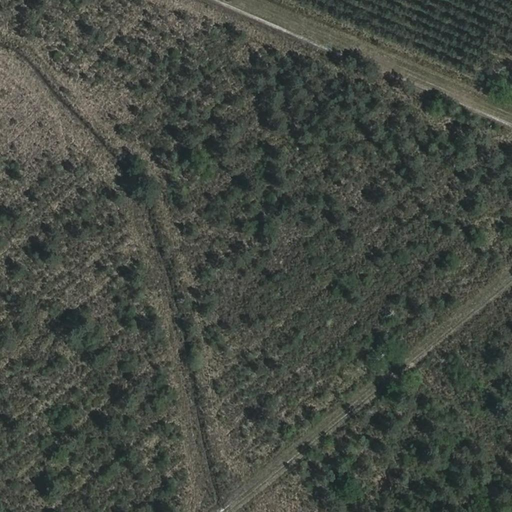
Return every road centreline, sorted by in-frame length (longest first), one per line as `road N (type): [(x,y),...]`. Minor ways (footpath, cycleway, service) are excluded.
road 1 (track): [(211,511),(511,262)]
road 2 (track): [(511,117),(223,0)]
